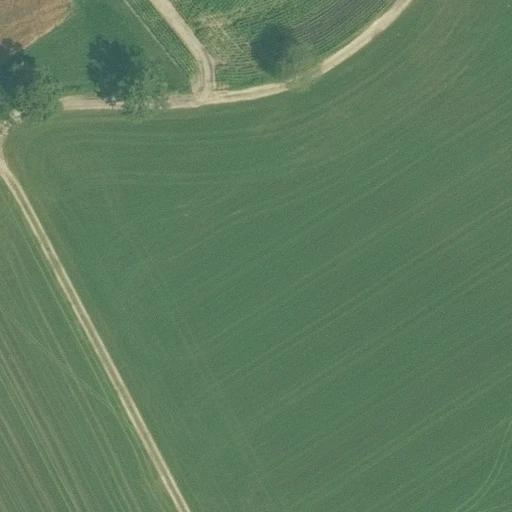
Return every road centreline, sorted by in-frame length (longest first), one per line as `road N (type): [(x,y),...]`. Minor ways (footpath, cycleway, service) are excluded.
road 1 (track): [(413,0),(343,56),(282,87),(226,102),(38,107),(0,127)]
road 2 (track): [(0,163),(186,511)]
